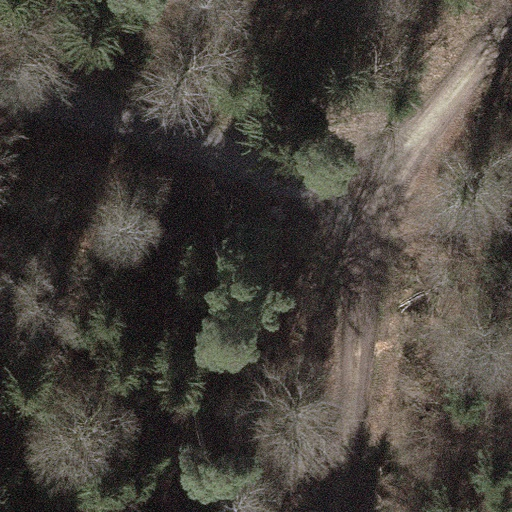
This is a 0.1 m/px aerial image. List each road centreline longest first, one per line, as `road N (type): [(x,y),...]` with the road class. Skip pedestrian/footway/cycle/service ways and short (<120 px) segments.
road 1 (track): [(347,511),(377,188),(511,21)]
road 2 (track): [(0,90),(53,96),(377,188)]
